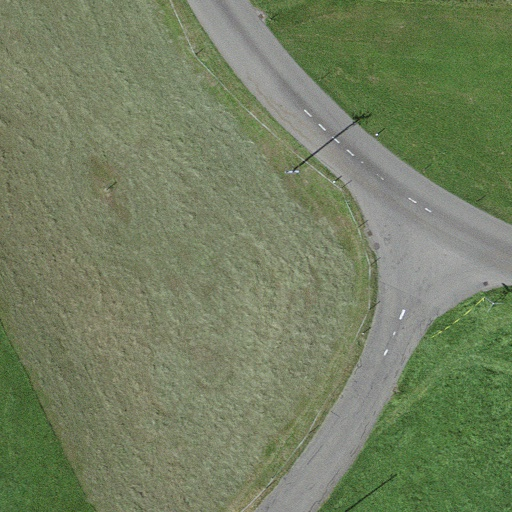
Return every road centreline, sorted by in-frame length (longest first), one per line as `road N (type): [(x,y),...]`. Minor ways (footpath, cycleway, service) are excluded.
road 1 (tertiary): [(449,227),(364,394),(285,511)]
road 2 (tertiary): [(215,0),(311,117),(449,227)]
